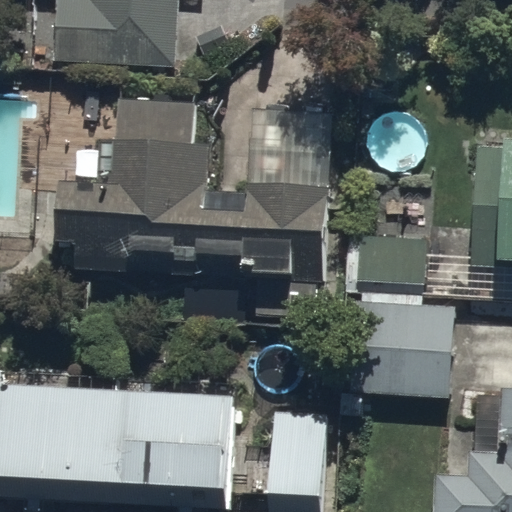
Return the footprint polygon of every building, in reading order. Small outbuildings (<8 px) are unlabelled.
[(60,68),(177,73),(180,0),(88,0),(89,4),(62,2),(60,68)] [(196,113),(123,109),(118,192),(64,189),(59,278),(258,290),(257,318),(318,322),(319,290),(327,291),(333,197),(249,192),(249,200),(211,198),(214,152),(194,150),(196,113)] [(511,157),(481,156),(475,305),(511,306),(511,157)] [(428,297),(431,245),(356,241),(354,294),(428,297)] [(458,315),(360,311),(356,396),(454,400),(458,315)] [(0,375),(0,502),(174,511),(238,511),(244,401),(4,387),(4,375),(0,375)] [(511,511),(511,400),(504,400),(502,437),(501,459),(472,458),(471,482),(441,481),(439,511),(511,511)] [(278,417),(273,511),(330,511),(335,419),(278,417)]
